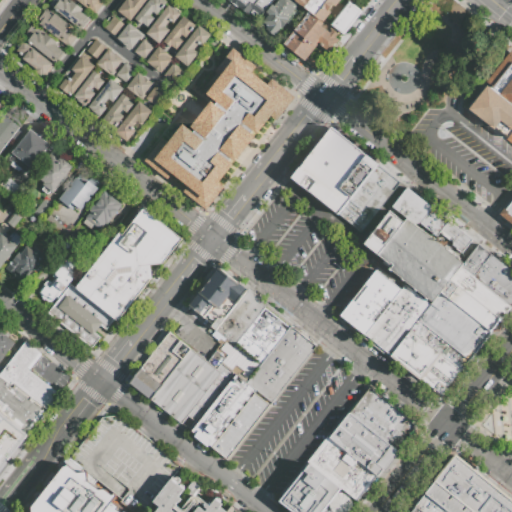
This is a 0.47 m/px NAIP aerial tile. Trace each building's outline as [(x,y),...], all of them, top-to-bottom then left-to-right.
[(51,0),(70,0),(83,9),(81,11),(91,19),(82,31),(52,9),(53,8),(48,4),(51,0)] [(99,0),(103,3),(94,14),(76,0),(99,0)] [(146,0),(129,21),(116,10),(124,0),(146,0)] [(168,0),(156,16),(152,13),(150,16),(153,19),(147,27),(145,26),(141,23),(140,25),(133,20),(148,0),(168,0)] [(258,0),(240,0),(235,7),(246,15),(249,12),(258,0)] [(258,0),(249,12),(258,19),(273,0),(258,0)] [(292,0),(277,0),(273,5),(272,4),(266,13),(268,14),(260,24),(274,35),(280,27),(282,29),(294,14),(296,16),(299,12),(295,9),(299,4),(294,1),(292,0)] [(339,0),(322,22),(319,20),(308,12),(299,4),(294,1),(294,0),(339,0)] [(349,1),(330,25),(343,35),(362,11),(349,1)] [(180,14),(173,23),(169,20),(165,26),(169,29),(158,43),(145,33),(168,5),(180,14)] [(45,9),(53,15),(54,13),(69,25),(67,28),(71,31),(74,27),(80,32),(69,47),(39,24),(40,23),(36,21),(45,9)] [(295,28),(325,52),(328,54),(339,40),(335,38),(337,35),(332,30),(330,33),(317,23),(319,20),(308,12),(295,28)] [(112,16),(124,24),(115,36),(103,28),(112,16)] [(182,16),(162,42),(169,47),(171,46),(175,49),(181,42),(177,39),(180,36),(184,39),(194,26),(182,16)] [(128,23),(116,39),(130,49),(138,39),(140,40),(144,35),(128,23)] [(198,25),(210,35),(201,46),(198,43),(193,49),(198,53),(186,67),(173,56),(198,25)] [(295,28),(283,44),(313,68),(319,59),(311,53),(314,49),(322,56),(325,52),(295,28)] [(33,32),(36,35),(38,32),(43,35),(45,33),(56,41),(54,43),(64,51),(54,63),(26,42),(33,32)] [(95,39),(106,47),(97,59),(86,51),(95,39)] [(142,39),(133,51),(144,60),(154,47),(142,39)] [(23,41),(54,65),(45,76),(42,74),(40,76),(34,71),(35,69),(16,54),(18,52),(15,50),(23,41)] [(157,46),(146,62),(160,73),(168,62),(170,63),(173,58),(157,46)] [(125,58),(117,69),(115,68),(114,70),(115,71),(112,76),(96,64),(108,48),(114,53),(115,52),(119,55),(120,54),(125,58)] [(162,137),(143,161),(167,180),(171,174),(187,186),(182,192),(205,210),(223,187),(217,183),(232,164),(228,161),(230,159),(234,162),(254,136),(250,133),(252,131),(256,134),(270,116),(275,120),(294,96),(270,77),(266,83),(249,71),(254,65),(231,48),(213,71),(219,75),(206,91),(207,92),(205,94),(216,102),(214,104),(209,101),(190,126),(194,130),(192,132),(181,124),(168,141),(162,137)] [(511,110),(496,132),(466,108),(511,50),(511,110)] [(81,55),(94,66),(70,96),(58,86),(66,76),(69,79),(74,73),(70,69),(81,55)] [(135,71),(125,83),(115,75),(124,63),(135,71)] [(172,63),(163,76),(174,84),(183,72),(172,63)] [(93,70),(100,76),(99,77),(104,81),(96,90),(93,87),(91,90),(94,92),(84,105),(75,99),(76,98),(73,95),(93,70)] [(151,83),(144,93),(145,94),(141,99),(126,87),(137,72),(144,77),(145,75),(153,81),(151,83)] [(122,89),(112,102),(108,99),(104,103),(107,105),(98,117),(86,107),(110,79),(122,89)] [(154,85),(145,98),(156,107),(166,94),(154,85)] [(122,93),(128,98),(129,100),(128,101),(133,105),(126,114),(122,110),(120,113),(124,116),(113,130),(101,120),(122,93)] [(139,100),(151,111),(140,124),(136,121),(131,127),(135,129),(126,140),(114,131),(139,100)] [(0,114),(1,113),(20,128),(0,153),(0,114)] [(493,129),(506,138),(511,131),(499,121),(493,129)] [(30,127),(38,134),(39,132),(43,136),(42,138),(50,144),(26,173),(20,169),(18,172),(8,164),(11,161),(7,159),(12,153),(10,152),(30,127)] [(377,164),(330,127),(290,177),(337,215),(377,164)] [(59,157),(72,166),(65,175),(67,176),(59,186),(58,185),(52,192),(50,191),(47,194),(40,189),(43,186),(42,185),(43,183),(35,178),(51,156),(56,160),(59,157)] [(377,164),(337,215),(356,230),(359,231),(361,230),(363,228),(399,182),(377,164)] [(97,188),(78,211),(74,207),(71,211),(57,200),(75,177),(84,185),(87,180),(97,188)] [(8,178),(0,187),(15,199),(23,190),(8,178)] [(429,206),(414,225),(409,221),(393,209),(408,189),(429,206)] [(104,191),(121,205),(100,231),(93,225),(90,230),(81,223),(85,219),(84,218),(89,212),(88,211),(104,191)] [(44,197),(51,203),(40,217),(33,211),(44,197)] [(511,205),(507,212),(506,211),(501,217),(511,225),(511,205)] [(434,210),(422,225),(416,227),(414,225),(429,206),(434,210)] [(74,288),(117,233),(121,236),(142,209),(181,240),(162,264),(149,266),(150,279),(116,321),(113,319),(74,288)] [(434,210),(438,213),(425,228),(422,225),(434,210)] [(443,294),(434,305),(391,271),(395,267),(393,265),(391,267),(365,246),(392,213),(406,224),(409,221),(414,225),(416,227),(465,266),(462,269),(511,308),(511,310),(493,334),(443,294)] [(438,213),(451,223),(441,235),(439,239),(425,228),(438,213)] [(15,215),(22,220),(14,231),(7,225),(15,215)] [(451,223),(474,242),(463,256),(453,248),(455,246),(441,235),(451,223)] [(0,234),(0,267),(6,259),(7,260),(17,247),(0,234)] [(26,246),(32,250),(34,247),(43,254),(22,282),(4,269),(9,261),(10,262),(17,252),(20,254),(26,246)] [(485,267),(472,257),(480,247),(493,257),(485,267)] [(511,308),(462,269),(465,266),(472,257),(485,267),(511,288),(511,308)] [(511,288),(485,267),(493,257),(511,272),(511,288)] [(61,261),(51,274),(51,276),(52,277),(53,278),(50,282),(48,282),(46,281),(44,282),(38,291),(37,293),(38,295),(40,296),(41,297),(40,298),(43,300),(44,299),(46,301),(48,301),(50,301),(51,299),(54,296),(57,299),(72,279),(67,274),(73,265),(66,260),(63,260),(62,260),(61,261)] [(228,297),(208,282),(218,268),(245,289),(235,302),(228,297)] [(347,322),(341,318),(378,272),(384,276),(347,322)] [(358,331),(347,322),(384,276),(394,285),(358,331)] [(228,297),(217,309),(213,305),(203,317),(189,305),(208,282),(228,297)] [(70,285),(47,314),(91,348),(100,338),(93,333),(99,325),(105,330),(113,319),(74,288),(70,285)] [(367,337),(367,338),(358,331),(394,285),(403,292),(367,337)] [(381,347),(367,337),(403,292),(407,286),(421,298),(381,347)] [(248,288),(268,303),(264,308),(234,347),(214,331),(248,288)] [(474,357),(424,317),(432,307),(434,305),(443,294),(493,334),(474,357)] [(392,357),(381,347),(421,298),(432,307),(424,317),(412,332),(392,357)] [(264,308),(289,328),(259,367),(234,347),(264,308)] [(412,332),(424,317),(474,357),(462,372),(441,355),(426,344),(412,332)] [(289,328),(290,326),(305,332),(316,346),(272,403),(256,391),(246,383),(259,367),(289,328)] [(0,331),(0,360),(14,342),(0,331)] [(168,332),(190,350),(150,401),(128,383),(168,332)] [(392,357),(412,332),(426,344),(407,368),(392,357)] [(26,341),(42,354),(29,370),(44,382),(60,395),(48,410),(1,372),(26,341)] [(407,368),(426,344),(441,355),(435,363),(430,370),(421,380),(407,368)] [(190,350),(216,369),(220,373),(180,424),(150,401),(190,350)] [(435,363),(441,355),(462,372),(456,380),(435,363)] [(180,424),(220,373),(216,369),(221,363),(246,383),(256,391),(254,394),(211,448),(180,424)] [(430,370),(435,363),(456,380),(451,387),(430,370)] [(421,380),(430,370),(451,387),(442,397),(421,380)] [(1,372),(0,373),(0,413),(28,436),(48,410),(1,372)] [(349,413),(369,388),(407,419),(407,421),(410,421),(412,423),(413,424),(414,426),(413,429),(412,431),(410,433),(408,434),(408,437),(396,452),(349,413)] [(211,448),(254,394),(269,405),(226,460),(211,448)] [(0,413),(0,470),(28,436),(0,413)] [(382,474),(332,434),(349,413),(396,452),(398,454),(382,474)] [(180,464),(145,509),(137,502),(132,509),(119,499),(121,497),(69,458),(101,417),(117,416),(180,464)] [(382,474),(378,478),(377,477),(329,438),(332,434),(382,474)] [(324,445),(329,438),(377,477),(372,483),(324,445)] [(372,483),(364,493),(316,454),(324,445),(372,483)] [(364,493),(357,502),(339,488),(308,463),(316,454),(364,493)] [(511,511),(511,500),(454,454),(433,481),(471,511),(511,511)] [(308,463),(339,488),(321,511),(290,511),(278,502),(308,463)] [(62,467),(30,508),(30,511),(119,511),(116,510),(118,507),(111,502),(117,495),(114,493),(112,495),(104,489),(99,490),(87,481),(86,471),(77,473),(67,465),(62,467)] [(183,487),(178,485),(177,478),(168,474),(153,503),(156,505),(152,511),(221,511),(223,509),(220,508),(216,492),(209,504),(192,496),(187,497),(181,508),(175,505),(179,497),(178,496),(183,487)] [(447,511),(424,493),(433,481),(471,511),(447,511)] [(421,511),(414,506),(424,493),(447,511),(421,511)]
